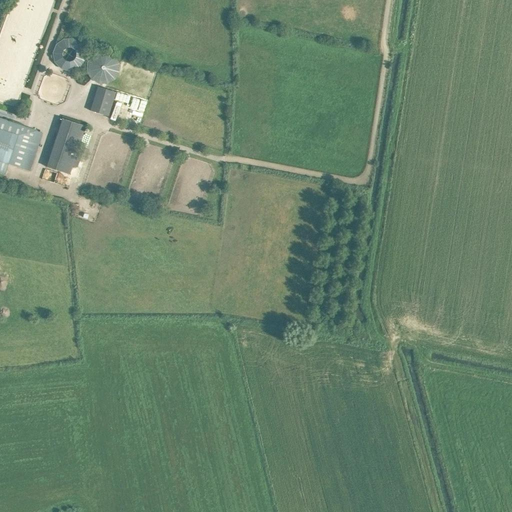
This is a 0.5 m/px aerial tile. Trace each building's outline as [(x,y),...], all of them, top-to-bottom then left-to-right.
[(56,69),(82,68),(81,40),(55,41),(56,69)] [(92,55),(87,62),(87,71),(91,79),(98,83),(106,84),(114,80),(119,73),(119,64),(115,56),(108,52),(99,51),(92,55)] [(115,93),(98,88),(91,111),(107,116),(115,93)] [(143,120),(145,99),(128,97),(126,119),(143,120)] [(8,164),(30,171),(42,133),(0,118),(0,172),(5,174),(8,164)] [(46,167),(69,174),(85,125),(62,118),(46,167)]
